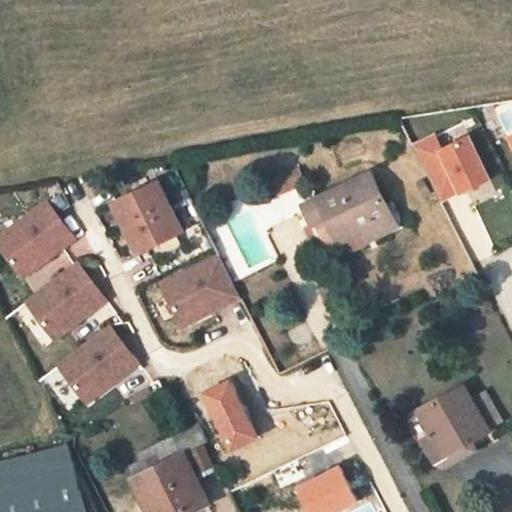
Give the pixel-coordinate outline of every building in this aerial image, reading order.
[(467,136),(442,149),(435,135),(413,146),(440,202),(488,179),(467,136)] [(283,174),(289,187),(307,179),(311,189),(319,186),(308,163),(283,174)] [(328,238),(335,234),(370,219),(378,237),(405,224),(381,169),(316,198),(323,215),(318,217),(328,238)] [(170,206),(158,181),(113,202),(124,227),(136,252),(181,231),(170,206)] [(79,238),(53,200),(0,236),(26,274),(79,238)] [(378,237),(370,219),(335,234),(338,242),(350,237),(354,247),(378,237)] [(172,328),(230,301),(211,259),(153,286),(172,328)] [(153,263),(128,269),(131,284),(156,278),(153,263)] [(107,304),(81,266),(28,301),(54,340),(107,304)] [(135,369),(109,331),(56,367),(82,405),(135,369)] [(230,380),(202,394),(229,451),(257,438),(230,380)] [(471,402),(463,385),(418,406),(416,402),(404,408),(416,436),(419,435),(419,434),(428,430),(440,455),(469,442),(487,434),(485,431),(471,402)] [(490,394),(471,402),(485,431),(503,424),(490,394)] [(430,460),(440,455),(428,430),(419,434),(430,460)] [(88,511),(71,443),(0,460),(0,511),(88,511)] [(198,511),(207,508),(183,462),(134,485),(149,511),(198,511)] [(337,466),(296,488),(308,511),(333,511),(355,501),(337,466)]
